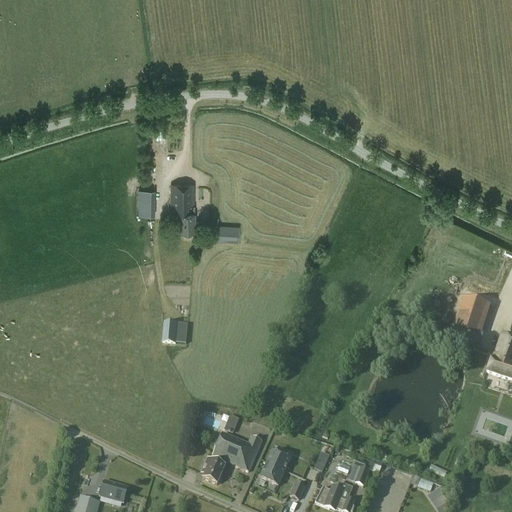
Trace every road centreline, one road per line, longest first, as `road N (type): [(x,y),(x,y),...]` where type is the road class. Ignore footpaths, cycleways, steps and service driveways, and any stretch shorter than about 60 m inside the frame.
road 1 (unclassified): [(0,143),(130,104),(253,97),(511,228)]
road 2 (residential): [(260,511),(68,428)]
